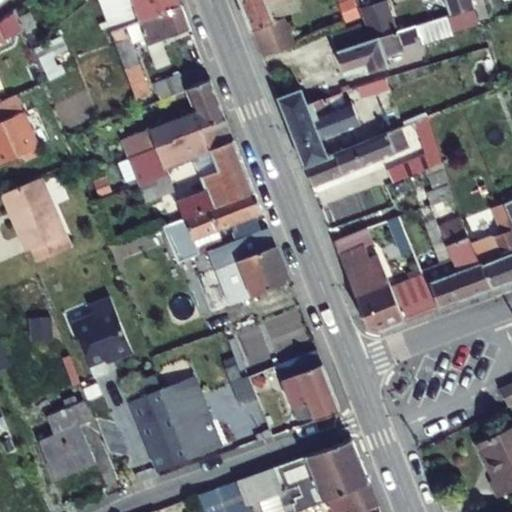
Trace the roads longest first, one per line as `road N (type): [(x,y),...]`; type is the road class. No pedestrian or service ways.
road 1 (secondary): [(352,366),(211,0)]
road 2 (residential): [(373,418),(115,511)]
road 3 (residential): [(501,310),(352,366)]
